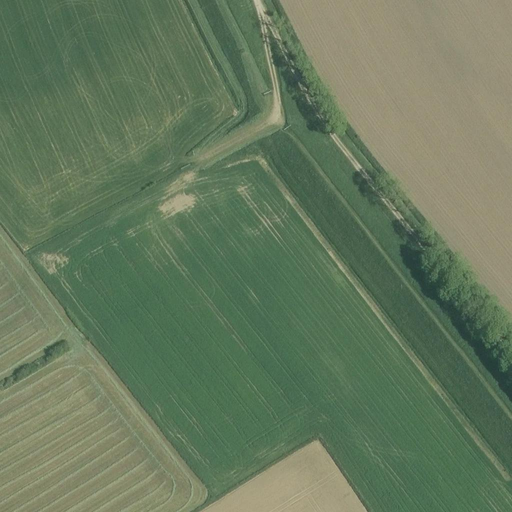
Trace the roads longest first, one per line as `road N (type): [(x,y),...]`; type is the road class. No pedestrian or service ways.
road 1 (track): [(221,0),(286,128),(511,409)]
road 2 (track): [(511,354),(344,150),(256,0)]
road 3 (track): [(259,6),(277,115),(195,162)]
